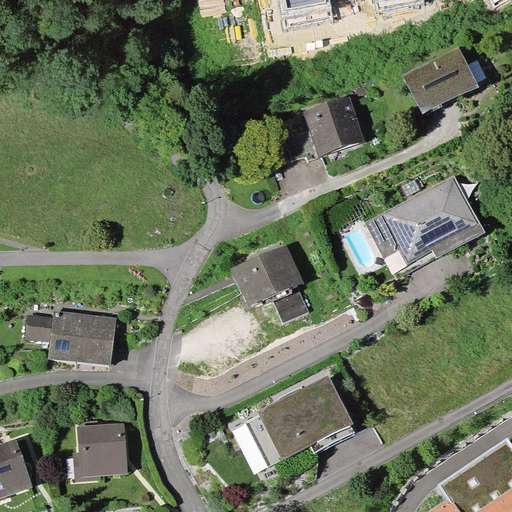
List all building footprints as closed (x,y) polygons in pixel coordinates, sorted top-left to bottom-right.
[(325,3),(324,0),(285,0),(287,9),(325,3)] [(468,49),(412,78),(432,116),(488,87),(468,49)] [(356,103),(310,115),(321,156),(367,144),(356,103)] [(458,178),(372,224),(391,258),(405,250),(415,268),(486,230),(458,178)] [(284,249),(231,270),(247,309),(271,299),(298,289),(300,288),(284,249)] [(298,289),(271,299),(282,325),(308,314),(298,289)] [(57,309),(56,319),(32,317),(30,339),(52,341),(50,364),(116,370),(121,315),(57,309)] [(335,383),(265,417),(288,464),(358,429),(335,383)] [(128,432),(78,433),(79,479),(129,478),(128,432)] [(0,505),(36,492),(19,446),(0,452),(0,505)] [(511,511),(511,494),(485,511),(455,511),(448,502),(432,511),(511,511)]
